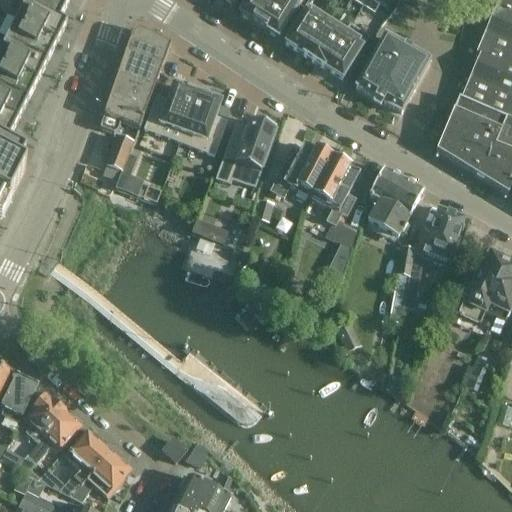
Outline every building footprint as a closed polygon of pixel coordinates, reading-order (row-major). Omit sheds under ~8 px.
[(0,0),(0,146),(4,149),(5,145),(7,146),(66,27),(59,24),(71,0),(0,0)] [(217,0),(233,10),(239,0),(217,0)] [(250,0),(238,19),(257,31),(277,0),(250,0)] [(277,0),(257,31),(265,38),(266,37),(276,43),(303,0),(277,0)] [(365,0),(352,0),(351,2),(362,9),(367,1),(365,0)] [(436,154),(435,155),(507,199),(508,198),(511,186),(511,0),(499,0),(475,58),(479,59),(460,103),(458,103),(436,154)] [(367,1),(362,9),(373,16),(379,8),(367,1)] [(307,12),(284,49),(302,60),(302,61),(303,62),(327,25),(307,12)] [(327,25),(303,62),(321,73),(345,36),(327,25)] [(345,36),(321,73),(322,74),(322,73),(341,85),(369,41),(350,29),(345,36)] [(131,40),(99,132),(114,137),(117,136),(120,126),(140,134),(145,117),(170,48),(142,35),(141,35),(140,35),(140,36),(139,36),(139,37),(139,38),(135,40),(135,39),(134,39),(133,39),(132,39),(131,39),(131,40)] [(384,41),(355,92),(357,93),(357,92),(374,102),(373,103),(382,107),(399,116),(401,118),(429,66),(384,41)] [(156,100),(143,134),(179,147),(196,97),(173,89),(167,104),(156,100)] [(196,97),(179,147),(214,159),(226,126),(214,121),(220,106),(196,97)] [(235,129),(215,184),(229,189),(231,184),(254,193),(275,134),(250,125),(247,133),(235,129)] [(108,148),(105,158),(109,159),(105,170),(121,176),(133,145),(115,140),(112,149),(108,148)] [(4,149),(0,146),(0,207),(3,202),(8,205),(25,172),(19,169),(25,159),(4,149)] [(311,200),(331,163),(314,154),(313,156),(305,151),(303,150),(302,152),(292,172),(284,167),(269,197),(283,205),(289,193),(293,195),(295,192),(311,200)] [(331,163),(311,200),(327,208),(325,212),(331,215),(325,227),(331,230),(324,242),(333,246),(334,244),(353,254),(359,235),(343,227),(338,225),(341,219),(345,222),(354,204),(347,200),(357,181),(358,179),(356,178),(348,174),(349,172),(331,163)] [(106,172),(103,180),(118,185),(121,177),(106,172)] [(366,226),(397,244),(407,229),(405,228),(423,194),(383,172),(368,200),(378,205),(366,226)] [(424,250),(422,257),(430,260),(448,267),(451,259),(452,260),(463,231),(461,231),(464,222),(438,212),(424,250)] [(397,278),(388,324),(399,327),(402,313),(406,294),(409,280),(413,258),(414,253),(401,250),(396,278),(397,278)] [(493,305),(511,266),(502,262),(502,258),(495,254),(491,257),(489,256),(484,267),(480,265),(469,288),(466,288),(462,289),(460,292),(459,296),(460,300),(462,302),(460,307),(461,308),(455,322),(456,327),(487,342),(490,333),(489,332),(494,321),(492,320),(497,307),(493,305)] [(409,280),(406,294),(416,296),(419,282),(423,260),(413,258),(409,280)] [(511,266),(493,305),(497,307),(492,320),(494,321),(489,332),(490,333),(499,337),(508,320),(509,320),(511,313),(511,266)] [(0,397),(12,374),(0,368),(0,397)] [(14,375),(0,403),(0,409),(4,412),(1,419),(17,427),(20,420),(37,387),(14,375)] [(27,435),(25,436),(37,448),(67,415),(56,405),(55,406),(46,397),(32,412),(35,415),(27,423),(33,429),(27,435)] [(35,450),(26,461),(35,469),(47,456),(46,455),(54,447),(61,453),(82,432),(80,430),(81,429),(67,415),(37,448),(35,450)] [(62,493),(58,496),(70,502),(111,457),(100,447),(102,444),(93,436),(90,439),(87,435),(86,436),(68,456),(64,461),(80,475),(78,477),(77,476),(62,493)] [(184,458),(171,446),(162,456),(175,467),(184,458)] [(111,457),(70,502),(81,508),(93,489),(95,490),(108,502),(111,499),(113,497),(119,493),(123,485),(122,484),(130,474),(128,472),(129,471),(126,466),(121,464),(120,465),(111,457)] [(181,494),(171,511),(225,511),(230,501),(222,497),(214,494),(210,486),(201,488),(187,481),(187,483),(183,481),(177,492),(181,494)] [(26,495),(22,503),(40,511),(80,511),(68,506),(65,511),(57,511),(53,510),(26,495)] [(40,511),(22,503),(18,511),(17,511),(40,511)]
